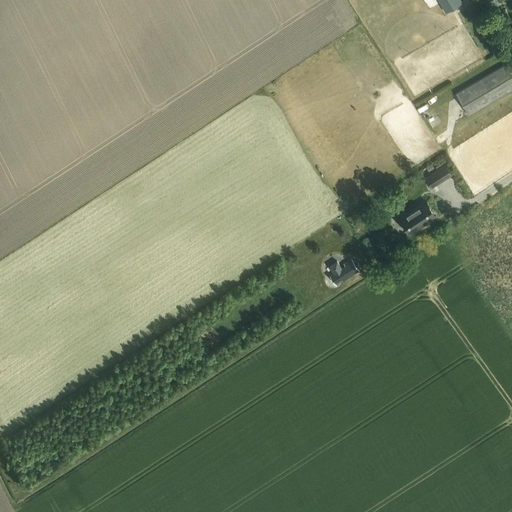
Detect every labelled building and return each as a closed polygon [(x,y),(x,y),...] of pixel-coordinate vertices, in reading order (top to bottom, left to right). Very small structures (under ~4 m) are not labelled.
[(466,0),(441,0),(457,28),(476,17),(466,0)] [(470,116),(511,90),(511,79),(504,67),(456,95),(470,116)] [(424,177),(432,188),(452,174),(445,163),(443,165),(442,163),(436,167),(437,169),(424,177)] [(424,207),(422,204),(399,219),(409,233),(435,216),(427,205),(424,207)] [(345,266),(330,275),(336,286),(359,271),(351,258),(343,264),(345,266)]
